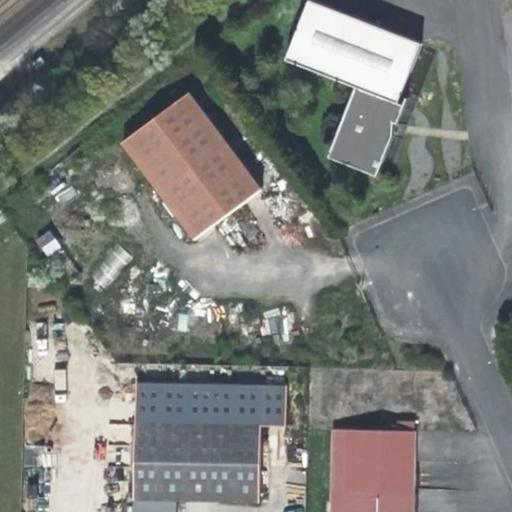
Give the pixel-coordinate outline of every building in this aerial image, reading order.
[(367,82),(405,97),(428,39),(330,0),(315,0),(294,53),(367,82)] [(415,101),(405,97),(367,82),(340,149),(368,160),(388,168),(403,131),(415,101)] [(269,185),(200,89),(132,138),(202,233),(245,202),(269,185)] [(38,240),(46,255),(59,248),(51,233),(38,240)] [(259,500),(262,425),(286,425),(288,377),(138,373),(133,511),(178,511),(179,497),(215,498),(259,500)] [(431,511),(433,426),(350,425),(348,511),(431,511)]
